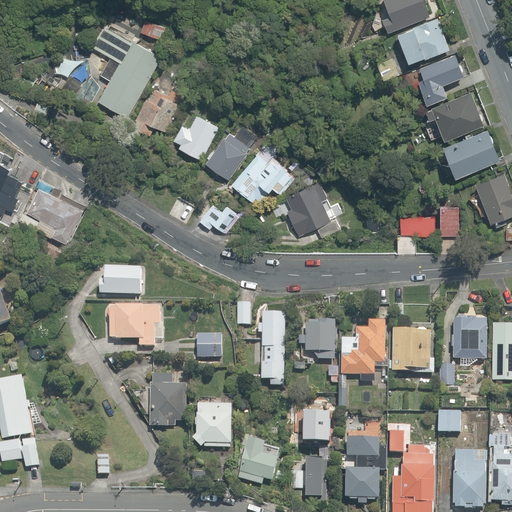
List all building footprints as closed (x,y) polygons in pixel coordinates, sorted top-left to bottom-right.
[(426,0),(420,0),(391,12),(393,18),(385,21),(389,31),(432,15),(426,0)] [(386,0),(391,12),(420,0),(386,0)] [(427,59),(450,50),(437,18),(398,33),(410,63),(426,56),(427,59)] [(167,30),(150,20),(148,21),(143,31),(160,41),(167,30)] [(132,44),(106,28),(93,50),(111,61),(104,72),(112,77),(132,44)] [(152,56),(132,44),(112,77),(98,101),(122,116),(138,90),(141,92),(151,75),(143,70),(152,56)] [(420,82),(429,104),(448,96),(443,84),(465,75),(455,53),(420,69),(425,80),(420,82)] [(71,78),(78,64),(62,55),(54,71),(70,80),(71,78)] [(395,56),(378,63),(385,79),(402,72),(395,56)] [(84,85),(89,76),(89,63),(81,58),(78,64),(71,78),(84,85)] [(155,85),(173,94),(180,82),(161,72),(155,85)] [(89,107),(102,82),(89,76),(84,85),(76,100),(89,107)] [(155,85),(134,127),(151,135),(155,126),(165,132),(182,98),(173,94),(155,85)] [(434,108),(427,111),(431,119),(436,117),(446,140),(485,124),(471,90),(433,106),(434,108)] [(189,127),(181,123),(173,138),(181,142),(179,147),(203,159),(220,124),(197,112),(189,127)] [(442,160),(448,176),(456,172),(458,178),(500,161),(497,153),(499,152),(492,134),(489,135),(486,127),(453,140),(454,143),(445,147),(449,157),(442,160)] [(230,179),(256,139),(244,131),(240,137),(229,130),(207,164),(230,179)] [(287,180),(294,172),(263,147),(232,185),(253,202),(257,197),(260,200),(268,189),(271,192),(274,188),(282,194),(291,183),(287,180)] [(511,241),(511,194),(504,173),(476,183),(500,246),(511,241)] [(299,235),(344,213),(337,200),(325,206),(323,201),(328,199),(318,179),(285,196),(293,212),(288,214),(299,235)] [(84,207),(37,186),(20,223),(67,244),(84,207)] [(452,204),(452,199),(447,199),(447,204),(442,204),(441,234),(460,235),(461,205),(452,204)] [(229,236),(245,218),(227,203),(221,209),(214,203),(198,221),(211,233),(218,226),(229,236)] [(435,234),(435,215),(408,215),(408,218),(402,218),(402,234),(414,234),(417,234),(435,234)] [(145,267),(100,265),(98,294),(143,296),(145,267)] [(0,288),(0,324),(12,320),(0,288)] [(252,325),(252,304),(239,304),(239,325),(252,325)] [(139,339),(139,347),(156,347),(156,338),(165,338),(165,305),(112,305),(112,339),(139,339)] [(483,311),(467,310),(467,316),(454,316),(453,358),(461,358),(461,368),(469,368),(479,359),(488,359),(489,317),(483,317),(483,311)] [(287,312),(265,312),(264,341),(252,341),(251,363),(264,363),(264,381),(286,381),(287,312)] [(339,319),(301,319),(301,344),(307,344),(307,351),(315,351),(315,358),(339,358),(339,319)] [(343,338),(343,373),(378,374),(378,364),(388,364),(388,319),(368,319),(368,327),(356,327),(355,338),(343,338)] [(511,322),(493,322),(492,381),(511,381),(511,322)] [(419,374),(434,374),(436,328),(395,327),(394,360),(390,360),(390,368),(394,369),(394,371),(410,372),(410,368),(419,369),(419,374)] [(223,358),(224,332),(198,332),(198,358),(223,358)] [(457,364),(440,364),(439,384),(456,384),(457,364)] [(188,417),(187,383),(171,384),(171,373),(153,373),(154,426),(177,426),(177,417),(188,417)] [(24,378),(0,381),(0,417),(3,438),(32,434),(24,378)] [(198,403),(198,412),(196,412),(195,425),(198,425),(197,433),(193,438),(201,446),(232,447),(234,404),(198,403)] [(461,411),(439,410),(438,431),(459,433),(461,411)] [(511,424),(511,413),(490,413),(489,447),(495,447),(493,499),(502,499),(502,504),(511,504),(511,453),(504,453),(505,446),(511,446),(511,424)] [(336,415),(305,414),(304,442),(335,443),(336,415)] [(391,451),(406,452),(406,444),(409,444),(409,423),(388,423),(388,432),(391,432),(391,451)] [(381,438),(348,436),(348,455),(357,455),(357,468),(346,468),(345,497),(358,498),(358,504),(366,504),(366,500),(376,500),(376,495),(379,495),(379,471),(386,471),(387,447),(381,447),(381,438)] [(25,458),(27,467),(40,466),(36,437),(0,441),(0,447),(2,461),(25,458)] [(394,475),(393,511),(433,511),(435,442),(410,441),(410,448),(407,448),(406,475),(394,475)] [(328,445),(319,445),(319,459),(328,459),(328,445)] [(239,470),(251,474),(250,478),(262,482),(263,478),(274,481),(281,458),(246,447),(239,470)] [(486,449),(456,448),(454,506),(484,507),(486,449)] [(111,455),(98,454),(97,473),(110,474),(111,455)] [(308,460),(308,471),(291,470),(291,486),(308,487),(307,495),(323,496),(323,460),(308,460)]
